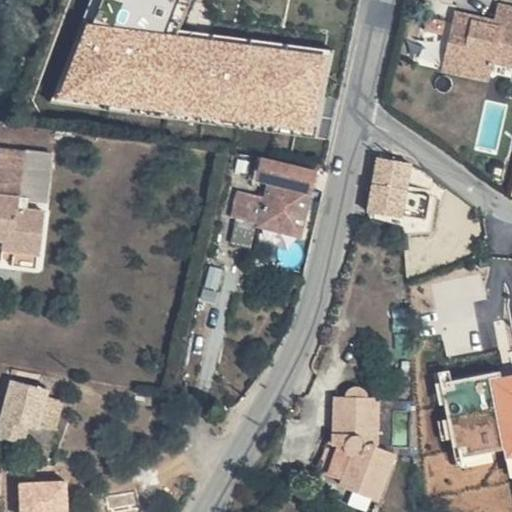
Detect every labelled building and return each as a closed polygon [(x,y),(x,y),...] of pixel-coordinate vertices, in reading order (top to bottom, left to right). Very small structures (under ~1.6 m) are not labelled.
[(108,0),(70,102),(328,130),(343,55),(177,32),(188,0),(108,0)] [(480,80),(482,69),(503,73),(509,40),(511,40),(511,17),(484,12),(481,29),(480,34),(460,30),(460,25),(441,21),(435,61),(452,64),(450,75),(480,80)] [(435,26),(416,21),(414,35),(432,38),(435,26)] [(481,29),(460,25),(460,30),(480,34),(481,29)] [(452,64),(435,61),(431,79),(479,88),(480,80),(450,75),(452,64)] [(379,153),(367,212),(404,219),(416,161),(379,153)] [(5,158),(0,157),(0,261),(20,264),(25,222),(0,217),(0,205),(25,208),(33,162),(5,158)] [(248,167),(239,166),(237,183),(248,187),(245,205),(212,200),(206,225),(224,228),(276,239),(291,176),(248,170),(248,167)] [(20,264),(0,261),(0,277),(18,280),(20,264)] [(464,274),(416,279),(419,308),(467,303),(464,274)] [(463,332),(443,334),(446,359),(465,357),(463,332)] [(467,376),(465,357),(446,359),(424,362),(425,381),(467,376)] [(0,420),(4,421),(1,436),(1,438),(22,440),(24,426),(38,427),(39,425),(44,393),(45,387),(6,379),(0,406),(0,420)] [(346,390),(339,387),(333,390),(329,403),(319,403),(319,455),(311,450),(303,465),(327,480),(325,487),(359,504),(380,458),(365,449),(364,402),(352,402),(348,391),(346,390)] [(511,442),(511,392),(445,400),(451,449),(511,442)] [(59,395),(44,393),(39,425),(52,428),(59,395)] [(148,404),(129,402),(126,423),(143,426),(148,404)] [(43,492),(53,489),(72,486),(71,481),(66,453),(38,459),(43,492)] [(43,492),(38,459),(5,466),(12,497),(43,492)]
